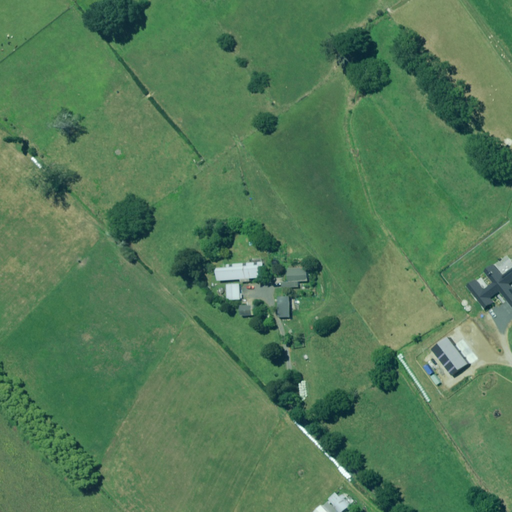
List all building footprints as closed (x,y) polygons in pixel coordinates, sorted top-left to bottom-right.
[(236,265),(233,265),(230,265),(230,268),(221,269),(222,281),(244,280),(244,283),(253,282),(253,279),(263,278),(263,269),(266,269),(265,263),(261,263),(258,263),(250,264),(247,264),(236,265)] [(311,269),(289,269),(290,275),(291,275),(291,282),(283,283),(283,288),(301,288),(301,282),(312,282),(311,269)] [(242,300),(241,284),(230,285),(231,301),(242,300)] [(292,301),(282,301),(282,318),(292,318),(292,301)] [(258,311),(257,306),(243,306),(244,317),(258,316),(258,311)] [(352,498),(348,502),(346,499),(347,498),(344,495),(341,498),(338,493),(331,499),(341,511),(346,511),(356,503),(352,498)]
